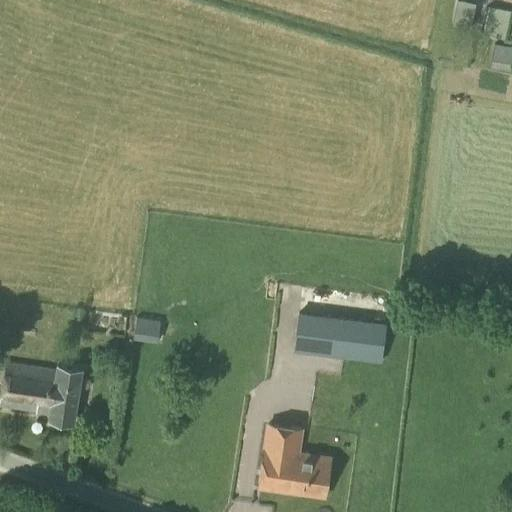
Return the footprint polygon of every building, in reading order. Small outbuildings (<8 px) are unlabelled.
[(511,70),(511,45),(493,43),(490,67),(511,70)] [(380,362),(385,321),(297,310),(292,351),(380,362)] [(156,342),(159,320),(136,317),(133,339),(156,342)] [(280,371),(279,341),(258,341),(259,371),(280,371)] [(57,370),(5,362),(0,395),(0,405),(49,413),(49,418),(72,421),(80,368),(57,365),(57,370)] [(299,454),(305,413),(272,409),(269,431),(266,431),(264,448),(254,511),(272,511),(277,487),(322,494),(328,458),(299,454)]
